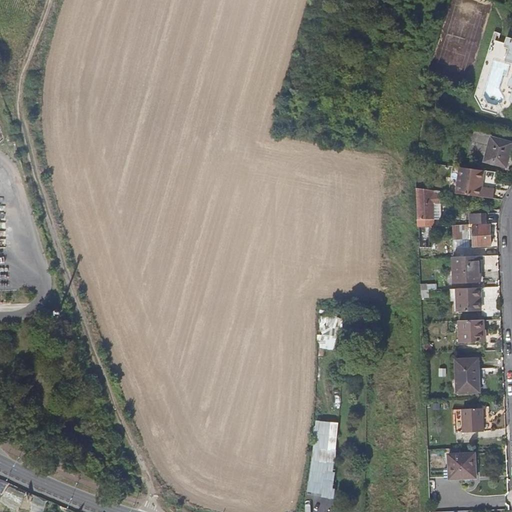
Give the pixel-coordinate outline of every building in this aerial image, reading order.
[(511,36),(508,35),(506,41),(505,46),(492,42),(486,62),(479,82),(475,95),(483,107),(498,112),(508,101),(510,98),(511,99),(511,36)] [(505,46),(506,41),(493,37),(492,42),(505,46)] [(506,167),(511,145),(511,141),(498,138),(489,135),(482,160),(506,167)] [(479,187),(481,170),(474,169),(459,167),(455,194),(473,196),(480,197),(482,187),(479,187)] [(493,199),(494,189),(482,187),(480,197),(493,199)] [(439,218),(438,195),(432,195),(432,190),(415,188),(416,209),(417,227),(418,227),(432,226),(433,226),(433,219),(439,218)] [(485,223),(485,213),(469,213),(470,224),(471,224),(485,223)] [(490,244),(489,226),(471,226),(471,224),(470,224),(461,224),(451,225),(451,228),(451,239),(457,239),(471,238),(471,245),(490,244)] [(432,238),(432,226),(418,227),(419,247),(427,246),(427,238),(432,238)] [(481,281),(480,255),(454,257),(453,257),(455,282),(481,281)] [(480,311),(480,297),(498,296),(498,287),(469,288),(451,289),(451,301),(457,301),(458,312),(480,311)] [(480,334),(480,320),(459,320),(459,343),(483,341),(483,334),(480,334)] [(321,342),(336,343),(337,327),(321,326),(321,342)] [(476,374),(476,357),(462,358),(454,358),(455,380),(456,392),(479,391),(478,374),(476,374)] [(482,424),(481,408),(453,409),(454,419),(455,433),(462,432),(462,430),(463,430),(463,432),(482,431),(482,424)] [(312,459),(327,461),(330,436),(315,434),(312,459)] [(476,478),(475,453),(458,454),(448,455),(449,480),(476,478)]
